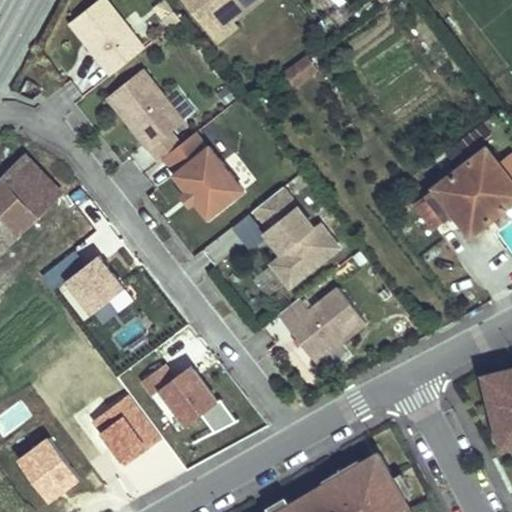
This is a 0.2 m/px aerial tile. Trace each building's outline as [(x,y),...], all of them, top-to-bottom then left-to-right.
[(108,0),(99,0),(71,23),(112,74),(146,48),(108,0)] [(165,0),(157,6),(166,17),(175,10),(167,0),(165,0)] [(235,21),(261,0),(192,0),(216,29),(232,16),(235,21)] [(326,0),(304,0),(310,10),(327,1),(326,0)] [(182,19),(175,10),(166,17),(173,26),(182,19)] [(232,16),(216,29),(225,41),(241,28),(235,21),(232,16)] [(257,62),(295,38),(282,19),(245,43),(257,62)] [(315,67),(306,56),(283,74),(291,85),(315,67)] [(144,69),(108,97),(150,149),(151,148),(171,132),(185,121),(144,69)] [(39,85),(28,79),(20,94),(33,100),(44,92),(39,85)] [(223,96),(228,103),(235,97),(230,90),(223,96)] [(161,160),(165,157),(181,144),(171,132),(151,148),(161,160)] [(209,217),(246,189),(211,146),(209,148),(197,132),(181,144),(165,157),(177,172),(175,174),(188,190),(189,192),(193,189),(199,196),(195,199),(196,201),(209,217)] [(511,179),(489,150),(417,206),(437,232),(457,216),(474,236),(511,206),(511,179)] [(25,155),(0,180),(0,252),(61,193),(25,155)] [(340,247),(324,226),(318,230),(284,187),(256,209),(270,227),(266,231),(284,255),(302,277),(340,247)] [(183,194),(191,205),(196,201),(195,199),(199,196),(193,189),(189,192),(188,190),(183,194)] [(232,227),(249,251),(267,239),(250,215),(232,227)] [(368,260),(361,251),(354,257),(361,265),(368,260)] [(65,282),(94,316),(129,287),(101,253),(65,282)] [(291,286),(302,277),(284,255),(273,264),(291,286)] [(50,288),(63,310),(78,301),(65,279),(50,288)] [(339,287),(311,310),(301,298),(279,314),(317,363),(367,323),(339,287)] [(121,348),(146,331),(138,319),(113,336),(121,348)] [(153,393),(175,378),(166,365),(144,379),(153,393)] [(511,367),(497,371),(501,386),(505,403),(495,405),(503,435),(511,433),(511,367)] [(212,434),(231,425),(204,369),(156,392),(173,430),(203,416),(212,434)] [(501,386),(497,371),(487,374),(491,389),(501,386)] [(511,443),(511,433),(503,435),(505,445),(511,443)] [(413,511),(412,508),(405,497),(394,477),(379,453),(364,462),(361,464),(363,468),(329,488),(327,484),(293,503),(278,511),(413,511)] [(329,488),(363,468),(361,464),(364,462),(362,457),(324,479),(327,484),(329,488)] [(414,492),(402,472),(394,477),(405,497),(414,492)] [(272,511),(278,511),(293,503),(288,495),(269,506),(272,511)]
